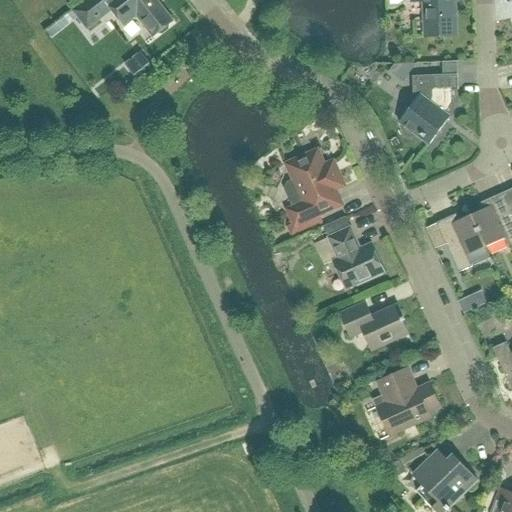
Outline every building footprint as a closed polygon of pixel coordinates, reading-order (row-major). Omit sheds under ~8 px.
[(87,0),(82,4),(73,11),(87,30),(113,10),(125,26),(137,17),(153,37),(158,34),(163,34),(168,30),(169,25),(174,21),(157,0),(87,0)] [(424,2),(426,38),(456,36),(454,0),(412,0),(413,3),(424,2)] [(441,130),(445,125),(441,122),(454,104),(454,91),(458,91),(458,75),(419,76),(420,95),(400,123),(405,127),(404,130),(404,133),(406,136),(409,137),(412,136),(415,134),(430,145),(434,140),(437,141),(440,141),(443,139),(444,136),(443,132),(441,130)] [(324,223),(321,215),(337,208),(330,193),(341,188),(338,182),(342,180),(334,162),(325,166),(318,151),(286,165),(293,180),(287,183),(284,189),(291,206),(285,208),(290,221),(285,223),(291,237),(324,223)] [(511,189),(501,195),(511,219),(511,189)] [(484,210),(472,216),(486,248),(505,239),(510,250),(511,249),(511,219),(501,195),(481,203),(484,210)] [(486,248),(472,216),(459,221),(456,215),(437,224),(459,273),(472,267),(467,256),(486,248)] [(330,223),(335,235),(316,244),(324,266),(334,262),(347,289),(384,272),(372,245),(359,251),(356,245),(358,245),(345,216),(330,223)] [(409,335),(403,322),(406,321),(398,305),(372,317),(366,303),(340,315),(350,338),(363,333),(372,352),(409,335)] [(511,353),(511,354),(507,343),(493,349),(511,390),(511,353)] [(409,369),(405,370),(377,383),(383,395),(373,399),(390,437),(431,418),(429,413),(441,408),(430,384),(418,389),(409,369)] [(426,453),(422,447),(388,466),(395,477),(406,471),(403,466),(426,453)] [(478,481),(454,456),(448,461),(439,452),(414,476),(423,486),(416,492),(435,511),(445,511),(447,510),(448,511),(451,509),(450,508),(478,481)] [(511,511),(511,492),(501,488),(491,511),(511,511)]
